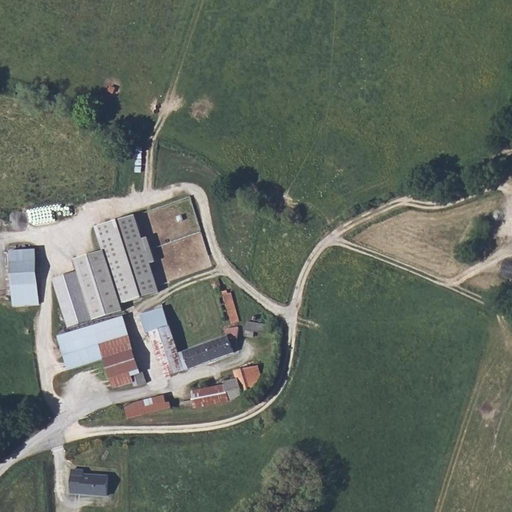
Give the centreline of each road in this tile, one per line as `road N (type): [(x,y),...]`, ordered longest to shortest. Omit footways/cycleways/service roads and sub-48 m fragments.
road 1 (track): [(44,442),(102,428),(217,424),(275,400),(304,269),(331,237),(511,157)]
road 2 (unclassified): [(0,476),(22,453),(110,403),(233,363)]
road 3 (track): [(65,426),(44,381),(45,254),(26,238),(0,240)]
road 4 (track): [(331,237),(511,309)]
